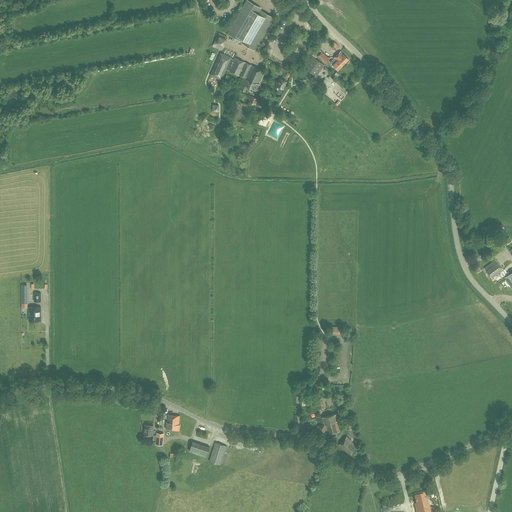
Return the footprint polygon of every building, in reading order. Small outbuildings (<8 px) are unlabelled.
[(271,0),(276,11),(284,8),(280,0),(271,0)] [(241,42),(255,51),(272,21),(261,15),(262,13),(252,7),(250,9),(244,5),(227,33),(241,41),(241,42)] [(222,47),(227,36),(219,32),(213,44),(222,47)] [(320,46),(324,40),(321,37),(316,43),(320,46)] [(335,51),(340,46),(335,42),(331,46),(335,51)] [(325,64),(330,59),(316,45),(311,50),(314,53),(312,55),(304,66),(317,75),(325,64),(316,58),(317,56),(325,64)] [(338,70),(349,59),(341,51),(334,58),(335,58),(332,60),(335,63),(333,65),(338,70)] [(234,57),(234,59),(231,58),(231,57),(221,52),(210,75),(221,80),(226,69),(229,70),(245,77),(240,88),(245,91),(248,86),(256,90),(259,84),(258,83),(264,71),(234,57)] [(283,89),(287,81),(280,78),(277,85),(276,85),(275,88),(278,89),(279,87),(283,89)] [(331,96),(335,101),(337,99),(334,95),(337,92),(332,87),(328,91),(332,95),(331,96)] [(256,104),(258,99),(251,96),(249,101),(256,104)] [(277,138),(283,127),(276,123),(270,134),(277,138)] [(492,278),(504,270),(495,259),(484,268),(492,278)] [(473,266),(477,273),(482,270),(478,264),(473,266)] [(29,321),(41,321),(41,307),(29,307),(29,321)] [(320,436),(339,431),(337,421),(338,420),(336,413),(323,417),(324,424),(318,426),(320,436)] [(179,424),(180,415),(168,414),(167,422),(166,422),(165,429),(179,430),(180,424),(179,424)] [(348,429),(354,428),(352,418),(346,419),(348,429)] [(153,435),(154,425),(145,424),(144,434),(153,435)] [(156,433),(156,435),(156,440),(155,444),(163,445),(164,434),(156,433)] [(351,456),(358,448),(351,441),(351,440),(347,436),(339,445),(351,456)] [(193,441),(189,451),(206,457),(210,447),(193,441)] [(220,465),(227,446),(215,442),(209,461),(220,465)] [(427,503),(425,496),(415,498),(417,505),(415,506),(416,510),(412,511),(430,511),(429,502),(427,503)]
